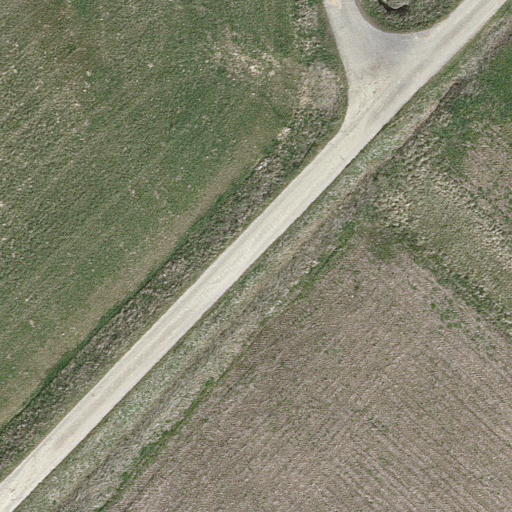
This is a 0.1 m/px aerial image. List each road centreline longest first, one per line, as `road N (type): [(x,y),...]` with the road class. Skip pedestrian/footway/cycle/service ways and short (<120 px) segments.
road 1 (track): [(0,505),(481,0)]
road 2 (track): [(341,0),(371,119)]
